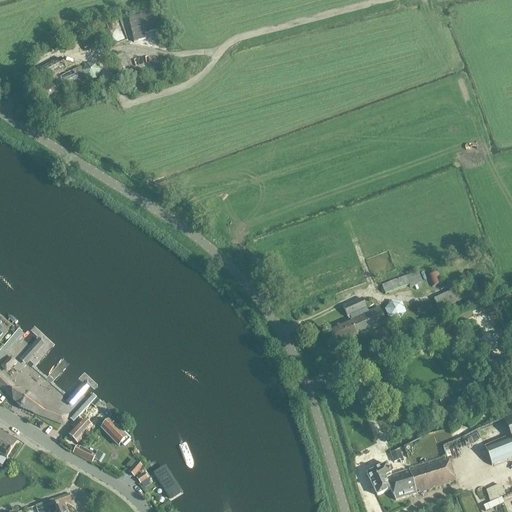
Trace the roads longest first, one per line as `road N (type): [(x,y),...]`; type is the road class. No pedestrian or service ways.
road 1 (unclassified): [(343,511),(303,377),(239,277),(169,214),(0,111)]
road 2 (residential): [(143,511),(127,492),(0,412)]
